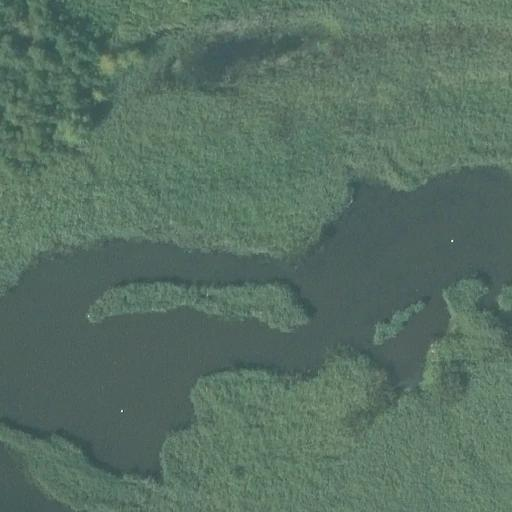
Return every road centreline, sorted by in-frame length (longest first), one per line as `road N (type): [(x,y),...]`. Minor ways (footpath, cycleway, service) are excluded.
road 1 (track): [(511,104),(394,103),(234,158),(81,181),(0,218)]
road 2 (track): [(218,419),(261,439),(304,435),(431,354),(511,340)]
